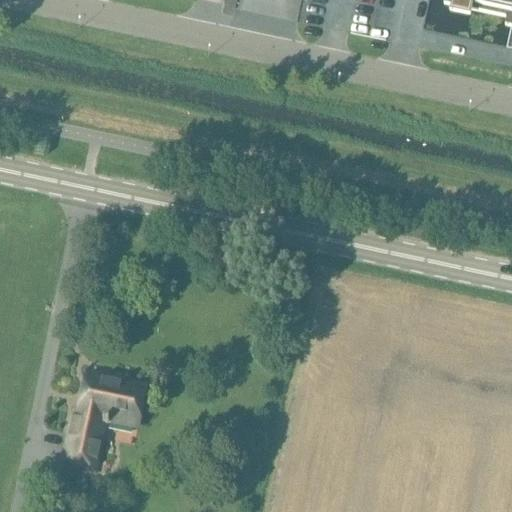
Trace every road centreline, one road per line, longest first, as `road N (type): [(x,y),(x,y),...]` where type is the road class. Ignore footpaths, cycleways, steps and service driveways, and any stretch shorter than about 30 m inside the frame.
road 1 (primary): [(511,280),(0,171)]
road 2 (unclassified): [(511,104),(24,0)]
